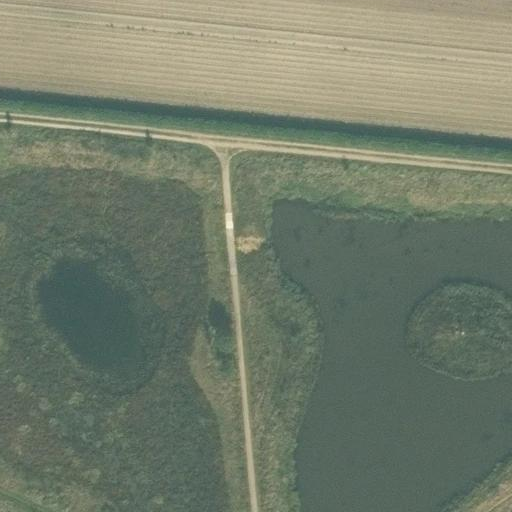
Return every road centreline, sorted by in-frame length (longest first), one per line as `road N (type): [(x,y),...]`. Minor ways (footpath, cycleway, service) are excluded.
road 1 (track): [(511,168),(0,118)]
road 2 (track): [(221,141),(252,511)]
